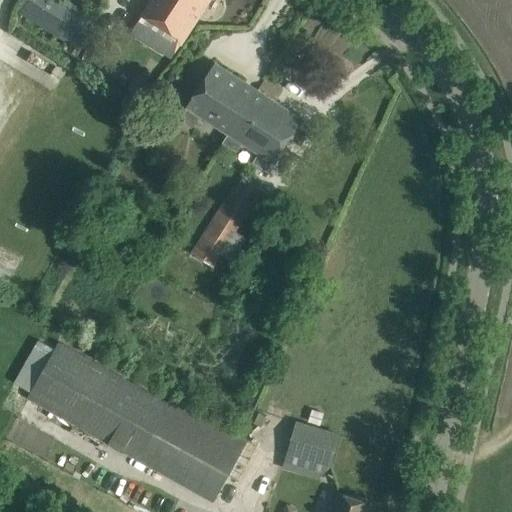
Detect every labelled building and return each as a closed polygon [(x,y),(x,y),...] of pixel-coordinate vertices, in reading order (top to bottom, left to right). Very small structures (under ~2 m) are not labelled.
[(95,19),(63,0),(22,0),(16,10),(77,48),(95,19)] [(179,45),(208,0),(148,0),(140,14),(140,15),(129,32),(169,58),(178,44),(179,45)] [(187,106),(230,133),(258,90),(215,62),(187,106)] [(138,76),(130,90),(141,97),(150,84),(138,76)] [(303,119),(258,90),(230,133),(274,162),(303,119)] [(247,238),(235,230),(261,190),(241,177),(192,252),(213,265),(221,251),(232,259),(247,238)] [(126,240),(130,235),(112,223),(99,243),(125,259),(134,245),(126,240)] [(248,439),(191,407),(171,396),(168,401),(60,341),(34,388),(218,493),(248,439)] [(298,421),(288,452),(332,465),(341,435),(298,421)] [(367,511),(370,503),(351,496),(339,492),(332,511),(367,511)]
